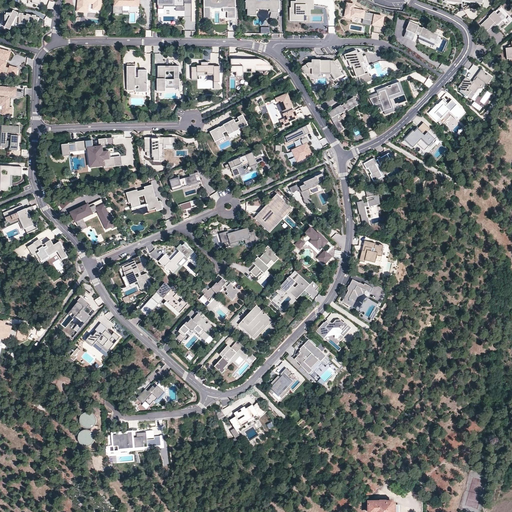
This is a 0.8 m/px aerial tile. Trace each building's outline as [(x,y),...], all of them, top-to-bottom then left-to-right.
[(103,6),(103,0),(79,0),(78,11),(88,13),(89,3),(95,4),(95,5),(103,6)] [(115,6),(115,15),(124,15),(124,7),(132,7),(132,6),(141,7),(140,0),(116,0),(117,2),(119,2),(119,6),(117,6),(115,6)] [(193,4),(193,0),(159,0),(159,9),(165,9),(165,5),(177,5),(177,7),(186,7),(186,4),(193,4)] [(229,19),(237,19),(236,0),(205,0),(205,19),(212,19),(212,8),(224,8),(224,9),(224,11),(229,11),(229,13),(229,19)] [(258,0),(249,0),(249,1),(247,1),(247,10),(249,10),(249,16),(258,16),(258,10),(271,10),(271,13),(273,13),(279,13),(280,13),(280,11),(281,11),(281,2),(280,2),(279,0),(271,0),(272,2),(258,1),(258,0)] [(307,6),(315,6),(314,0),(297,0),(297,2),(297,8),(292,8),(291,8),(291,21),(305,21),(305,16),(307,16),(307,6)] [(348,4),(346,18),(353,19),(353,17),(364,19),(364,20),(375,22),(374,25),(383,27),(385,18),(376,16),(376,15),(369,14),(365,13),(366,12),(354,10),(355,6),(348,4)] [(369,13),(355,6),(354,10),(366,12),(365,13),(369,14),(369,13)] [(481,25),(488,32),(491,28),(491,27),(495,23),(497,26),(503,20),(507,25),(511,19),(511,17),(501,7),(495,12),(489,17),(490,18),(481,25)] [(8,12),(5,12),(5,21),(8,22),(5,27),(10,30),(15,23),(20,23),(20,24),(24,25),(24,24),(25,24),(25,25),(29,26),(29,24),(33,25),(33,27),(37,27),(37,26),(38,26),(39,21),(40,21),(40,18),(37,18),(37,16),(33,16),(33,17),(32,17),(32,16),(28,15),(28,16),(25,16),(25,14),(20,14),(20,15),(19,15),(20,13),(14,11),(13,14),(8,13),(8,12)] [(404,37),(417,43),(419,38),(435,45),(434,46),(437,47),(439,48),(443,40),(443,39),(438,36),(439,35),(423,28),(423,29),(410,23),(404,37)] [(2,48),(0,46),(0,73),(3,74),(4,71),(15,75),(17,67),(10,65),(9,66),(6,65),(7,60),(5,60),(6,57),(9,58),(11,50),(4,48),(4,49),(2,48)] [(355,51),(344,55),(346,61),(348,60),(350,67),(353,66),(357,77),(359,76),(362,84),(373,80),(372,75),(369,76),(368,73),(365,74),(364,75),(357,57),(362,55),(361,52),(356,54),(355,51)] [(482,64),(494,71),(497,68),(487,62),(489,58),(486,57),(482,64)] [(237,77),(244,77),(244,73),(244,68),(256,68),(256,71),(271,71),(274,68),(268,63),(261,60),(232,60),(232,73),(237,73),(237,77)] [(306,65),(302,67),(305,74),(320,74),(320,73),(332,73),(335,79),(343,75),(333,61),(330,61),(330,60),(320,60),(311,60),(311,62),(308,62),(306,64),(306,65)] [(192,68),(192,80),(198,80),(198,76),(198,73),(208,73),(208,75),(215,75),(215,76),(215,83),(221,83),(221,67),(215,67),(215,66),(209,66),(209,63),(202,63),(202,66),(198,66),(198,68),(192,68)] [(140,70),(140,82),(136,82),(136,67),(128,67),(128,91),(136,91),(136,92),(148,93),(148,71),(140,70)] [(170,69),(167,69),(167,68),(159,68),(159,80),(158,80),(158,87),(167,87),(176,87),(181,87),(181,79),(180,79),(180,67),(170,67),(170,68),(170,69)] [(462,89),(460,91),(468,96),(472,91),(475,93),(478,88),(482,88),(485,84),(487,85),(493,78),(488,74),(487,75),(485,74),(485,73),(481,70),(476,77),(477,77),(475,80),(474,80),(472,82),(466,77),(459,87),(462,89)] [(429,78),(424,84),(429,88),(434,82),(429,78)] [(400,81),(397,82),(401,91),(387,96),(391,107),(383,110),(385,113),(394,110),(389,98),(404,93),(400,81)] [(380,94),(369,97),(374,104),(376,108),(380,107),(381,110),(383,110),(391,107),(387,96),(401,91),(397,82),(391,84),(391,85),(388,87),(388,85),(384,86),(385,89),(379,91),(380,94)] [(16,96),(17,88),(7,87),(7,88),(3,87),(0,86),(0,94),(4,95),(4,97),(1,97),(0,104),(0,105),(4,105),(3,109),(0,108),(0,113),(2,114),(12,115),(13,108),(9,107),(10,98),(8,98),(8,95),(16,96)] [(288,94),(277,99),(279,103),(280,102),(287,119),(282,121),(284,127),(291,124),(290,121),(299,117),(300,121),(306,118),(304,111),(301,108),(295,110),(288,94)] [(334,122),(340,132),(345,129),(339,119),(340,114),(348,109),(349,110),(349,111),(359,106),(360,105),(356,98),(355,98),(345,104),(346,105),(344,107),(343,106),(342,105),(337,108),(338,108),(330,113),(335,121),(334,122)] [(437,104),(429,113),(437,121),(440,118),(441,119),(450,110),(458,119),(465,112),(461,109),(457,105),(458,105),(452,100),(447,105),(442,101),(438,105),(437,104)] [(475,102),(472,106),(481,112),(484,108),(475,102)] [(349,110),(348,109),(340,114),(339,119),(345,129),(339,119),(341,114),(349,110)] [(221,126),(211,131),(217,141),(226,136),(224,132),(228,131),(230,134),(241,129),(240,128),(244,127),(250,125),(245,114),(239,117),(241,121),(238,122),(236,119),(225,124),(225,125),(221,127),(221,126)] [(418,143),(425,151),(437,138),(430,130),(431,129),(424,122),(418,128),(415,132),(413,130),(401,143),(412,149),(418,143)] [(20,137),(15,137),(16,133),(20,134),(21,127),(3,125),(1,147),(11,148),(11,150),(19,151),(20,137)] [(359,127),(353,129),(355,140),(362,139),(359,127)] [(300,132),(287,137),(290,144),(303,139),(304,141),(303,142),(305,147),(293,151),(297,163),(313,157),(308,146),(311,145),(309,140),(307,140),(306,138),(308,137),(312,135),(309,128),(300,131),(300,132)] [(241,129),(230,134),(232,138),(242,132),(241,129)] [(71,142),(64,143),(65,154),(73,153),(73,150),(90,148),(92,166),(105,164),(105,166),(116,165),(115,157),(111,158),(111,156),(110,150),(105,150),(105,146),(109,145),(108,137),(100,138),(101,145),(95,146),(94,139),(70,141),(71,142)] [(154,140),(146,140),(146,153),(148,153),(148,157),(154,157),(154,158),(155,158),(155,162),(165,162),(165,156),(162,156),(162,147),(165,147),(165,150),(176,150),(176,146),(172,146),(172,138),(165,138),(165,140),(161,140),(161,142),(154,142),(154,140)] [(230,166),(232,170),(249,163),(252,170),(259,167),(252,152),(229,163),(229,164),(230,166)] [(122,155),(111,156),(111,158),(115,157),(116,165),(123,164),(122,155)] [(381,158),(384,165),(392,161),(389,155),(383,158),(381,158)] [(384,165),(381,158),(375,161),(374,159),(365,164),(368,169),(369,169),(372,174),(371,175),(375,182),(384,177),(379,167),(382,165),(382,166),(384,165)] [(154,170),(164,171),(164,162),(154,162),(154,170)] [(11,167),(0,166),(0,173),(1,173),(0,191),(8,191),(8,188),(11,188),(11,187),(11,176),(13,176),(22,177),(22,168),(11,167)] [(174,191),(203,182),(199,171),(196,172),(198,182),(192,184),(192,185),(190,185),(183,187),(174,190),(174,191)] [(171,179),(174,190),(183,187),(190,185),(192,185),(192,184),(198,182),(196,172),(190,174),(191,176),(180,179),(180,177),(171,179)] [(305,200),(306,205),(312,202),(309,196),(312,195),(310,189),(318,186),(321,184),(322,187),(328,184),(324,173),(316,177),(316,178),(305,183),(306,185),(301,187),(303,192),(302,193),(305,200)] [(139,190),(127,193),(130,203),(132,203),(133,208),(142,206),(140,197),(145,196),(148,204),(148,206),(150,212),(157,210),(157,212),(164,210),(162,201),(160,202),(158,197),(157,198),(154,185),(146,188),(146,190),(139,192),(139,190)] [(216,192),(210,198),(215,202),(221,196),(216,192)] [(294,210),(279,195),(256,219),(271,233),(294,210)] [(366,208),(381,205),(379,195),(367,198),(368,203),(365,203),(364,201),(358,203),(360,215),(361,215),(364,226),(370,224),(366,208)] [(23,205),(4,214),(7,222),(10,221),(11,224),(19,221),(18,220),(21,219),(26,230),(38,225),(36,220),(33,221),(30,215),(29,215),(29,213),(32,212),(31,208),(25,210),(23,205)] [(71,214),(75,223),(76,223),(84,219),(99,213),(107,232),(113,229),(114,231),(119,229),(113,217),(112,218),(106,206),(98,209),(97,206),(91,209),(89,205),(78,210),(78,211),(71,214)] [(88,230),(84,219),(76,223),(79,228),(80,228),(83,232),(88,230)] [(317,260),(325,267),(334,258),(328,251),(333,247),(328,242),(329,241),(320,233),(319,234),(313,227),(307,233),(308,234),(309,235),(310,234),(315,239),(312,241),(321,249),(323,248),(326,251),(317,260)] [(246,245),(257,242),(255,232),(250,233),(249,229),(244,231),(244,230),(240,231),(240,234),(237,235),(236,232),(230,234),(229,231),(222,233),(225,243),(230,242),(231,246),(239,243),(238,240),(242,239),(243,241),(245,240),(246,245)] [(309,235),(308,234),(305,237),(309,240),(311,242),(312,241),(315,239),(310,234),(309,235)] [(305,237),(304,236),(296,244),(301,249),(304,245),(302,244),(304,242),(306,243),(309,240),(305,237)] [(34,245),(28,249),(33,258),(37,255),(43,264),(51,259),(50,258),(58,252),(64,261),(70,257),(61,242),(55,246),(51,241),(44,246),(40,241),(34,245)] [(363,250),(360,260),(360,261),(370,263),(371,261),(375,262),(376,260),(381,261),(384,251),(383,250),(384,245),(380,244),(380,245),(376,244),(376,243),(369,241),(367,246),(366,246),(365,250),(363,250)] [(170,267),(174,272),(180,266),(177,264),(185,255),(189,259),(193,254),(194,255),(196,254),(194,252),(195,251),(186,242),(184,245),(182,243),(178,248),(180,250),(171,260),(165,254),(159,260),(169,269),(170,267)] [(253,271),(252,272),(257,277),(263,272),(268,266),(273,261),(276,264),(280,259),(276,256),(278,253),(273,249),(272,249),(269,247),(266,250),(267,251),(264,253),(265,254),(261,259),(258,256),(253,262),(257,266),(253,271)] [(130,262),(123,265),(131,283),(127,285),(128,288),(138,284),(140,289),(149,285),(146,278),(149,277),(147,272),(142,274),(140,271),(146,269),(140,255),(133,258),(135,264),(132,265),(130,262)] [(180,266),(174,272),(175,273),(189,259),(185,255),(177,264),(180,266)] [(257,266),(253,262),(248,267),(253,271),(257,266)] [(131,283),(123,265),(119,267),(127,285),(131,283)] [(287,279),(289,280),(285,284),(285,283),(284,285),(285,286),(286,285),(297,295),(304,287),(299,283),(304,277),(296,269),(287,279)] [(304,277),(299,283),(304,287),(297,295),(286,285),(285,286),(284,285),(285,283),(285,284),(289,280),(287,279),(277,290),(283,295),(287,291),(296,299),(311,283),(304,277)] [(228,295),(234,301),(237,296),(236,295),(240,292),(237,289),(236,290),(234,288),(234,287),(231,284),(228,287),(226,285),(228,283),(224,279),(222,282),(223,282),(220,285),(218,284),(212,289),(212,288),(209,291),(206,288),(203,292),(206,295),(204,296),(209,301),(216,294),(218,295),(224,289),(223,288),(225,286),(228,290),(226,292),(229,294),(228,295)] [(367,300),(374,287),(365,283),(365,284),(360,282),(358,285),(357,285),(355,289),(353,288),(353,287),(349,285),(348,288),(347,289),(348,290),(349,290),(346,296),(345,296),(342,301),(357,308),(356,310),(360,312),(361,310),(360,310),(365,300),(367,300)] [(166,283),(141,310),(148,317),(165,298),(168,301),(165,304),(178,316),(189,305),(183,300),(180,303),(174,298),(178,294),(166,283)] [(76,304),(70,311),(85,324),(91,317),(85,311),(88,307),(90,305),(81,297),(76,304)] [(264,313),(257,306),(251,314),(251,315),(250,316),(250,315),(241,324),(244,328),(243,329),(256,341),(274,322),(266,315),(265,316),(263,314),(264,313)] [(202,336),(204,333),(206,331),(208,333),(213,327),(208,321),(206,323),(205,321),(206,320),(199,314),(193,320),(192,319),(189,323),(188,322),(182,328),(179,332),(182,334),(177,338),(182,343),(188,337),(186,335),(190,330),(195,330),(197,332),(202,336)] [(317,332),(326,339),(335,329),(341,329),(338,331),(341,335),(335,342),(338,346),(353,330),(345,323),(345,324),(341,321),(338,318),(336,321),(333,324),(330,324),(328,322),(326,324),(326,323),(317,332)] [(5,322),(0,320),(0,338),(8,341),(12,327),(4,325),(5,322)] [(103,346),(108,351),(115,343),(111,340),(113,337),(117,340),(121,337),(115,332),(114,332),(112,335),(106,329),(108,327),(102,322),(96,329),(98,331),(94,335),(92,333),(86,340),(93,346),(97,340),(103,345),(103,346)] [(26,339),(27,334),(18,331),(15,339),(22,341),(23,338),(26,339)] [(206,331),(204,333),(202,336),(206,340),(210,335),(209,334),(208,333),(206,331)] [(296,359),(317,380),(320,376),(316,372),(323,364),(327,367),(332,361),(327,357),(328,356),(319,348),(318,348),(310,340),(301,349),(302,350),(298,354),(297,355),(299,356),(296,359)] [(237,352),(228,344),(220,354),(223,356),(215,366),(223,373),(226,369),(225,368),(232,360),(239,367),(249,357),(240,349),(237,352)] [(280,376),(272,384),(274,386),(270,391),(281,401),(292,390),(290,388),(295,382),(292,380),(290,378),(293,374),(287,369),(281,375),(283,377),(282,378),(280,376)] [(320,376),(317,380),(323,386),(327,382),(321,377),(320,376)] [(137,395),(143,400),(144,399),(150,405),(154,400),(155,400),(163,391),(157,386),(156,388),(150,383),(144,390),(143,388),(137,395)] [(254,409),(257,413),(263,407),(259,404),(255,408),(254,409)] [(252,407),(251,405),(247,407),(249,410),(247,411),(246,408),(238,413),(240,416),(237,418),(231,421),(236,430),(243,426),(239,420),(245,416),(249,422),(257,417),(259,416),(262,419),(268,413),(263,407),(257,413),(254,409),(252,407)] [(217,414),(220,420),(226,417),(223,411),(217,414)] [(99,427),(95,427),(97,425),(97,424),(97,421),(97,419),(96,417),(92,414),(90,414),(88,414),(86,414),(84,416),(83,417),(82,419),(81,422),(81,424),(83,427),(85,429),(86,430),(91,430),(92,429),(92,432),(89,431),(87,431),(86,431),(84,432),(81,434),(80,435),(80,438),(80,440),(81,444),(82,445),(84,446),(85,447),(88,447),(89,446),(90,446),(94,444),(95,442),(95,441),(95,438),(95,436),(94,435),(98,435),(99,427)] [(236,430),(237,432),(261,418),(259,416),(257,417),(249,422),(243,426),(236,430)] [(154,430),(112,433),(113,447),(106,447),(107,454),(145,451),(145,450),(165,448),(164,436),(155,437),(154,430)] [(369,502),(369,503),(370,510),(369,511),(394,511),(394,506),(394,504),(392,501),(386,501),(379,501),(379,502),(369,502)]
